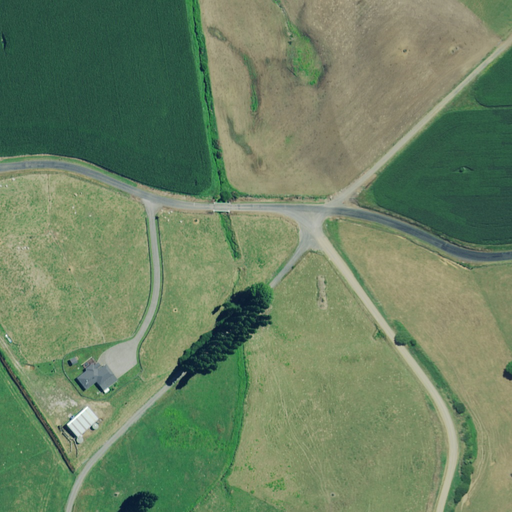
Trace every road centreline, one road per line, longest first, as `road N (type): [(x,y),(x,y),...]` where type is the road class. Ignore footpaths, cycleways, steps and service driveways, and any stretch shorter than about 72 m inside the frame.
road 1 (unclassified): [(293,208),(443,419),(448,451),(438,511)]
road 2 (unclassified): [(0,165),(60,161),(174,203),(293,208)]
road 3 (unclassified): [(293,208),(364,209),(479,256),(511,252)]
